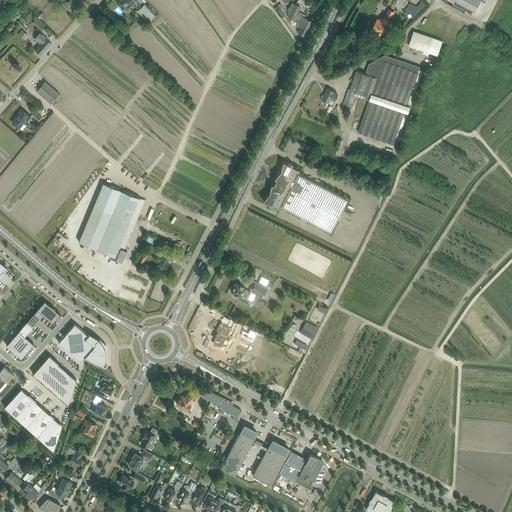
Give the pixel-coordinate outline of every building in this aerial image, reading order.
[(69,0),(64,5),(66,7),(70,11),(79,2),(76,0),(69,0)] [(452,0),(475,12),(481,0),(452,0)] [(274,8),(276,10),(281,17),(284,15),(284,14),(287,12),(281,3),(278,5),(274,8)] [(410,3),(406,10),(413,14),(416,15),(420,8),(417,7),(410,3)] [(148,22),(155,16),(144,4),(137,11),(148,22)] [(295,4),(291,13),(303,19),(304,22),(310,25),(312,21),(309,19),(305,17),(307,15),(298,11),(301,7),(296,4),(295,4)] [(116,11),(122,18),(127,13),(121,6),(116,11)] [(395,12),(394,11),(389,9),(385,17),(384,17),(383,19),(381,18),(380,20),(378,18),(373,28),(378,31),(377,32),(381,34),(382,34),(382,33),(385,35),(390,25),(389,24),(391,20),(390,20),(395,12)] [(298,32),(300,33),(304,36),(310,25),(304,22),(303,19),(291,13),(288,17),(293,19),(293,20),(298,23),(296,26),(300,28),(298,32)] [(40,30),(44,27),(36,19),(32,22),(40,30)] [(27,34),(22,30),(18,34),(23,39),(27,34)] [(409,45),(438,55),(443,40),(414,30),(409,45)] [(34,38),(40,44),(35,49),(41,55),(51,43),(45,38),(46,37),(40,32),(34,38)] [(394,144),(395,141),(398,142),(423,71),(419,69),(420,66),(385,54),(369,63),(366,72),(362,70),(361,72),(357,70),(350,89),(349,88),(343,104),(346,105),(346,106),(351,108),(355,95),(370,101),(359,132),(364,134),(369,136),(394,144)] [(52,103),(60,94),(44,81),(36,91),(52,103)] [(322,98),(321,100),(322,100),(322,101),(323,102),(324,103),(325,103),(326,102),(328,103),(330,100),(334,102),(335,99),(338,93),(334,91),(327,88),(324,95),(324,94),(323,95),(322,95),(322,96),(321,96),(321,97),(322,98)] [(12,122),(16,125),(19,128),(25,121),(26,122),(28,120),(31,117),(22,109),(12,122)] [(32,113),(39,119),(41,116),(35,110),(32,113)] [(291,186),(298,173),(300,170),(292,166),(293,163),(289,161),(288,164),(285,162),(283,161),(281,169),(280,172),(275,178),(277,179),(291,186)] [(291,186),(277,179),(276,181),(275,180),(274,181),(274,182),(274,183),(273,185),(271,184),(270,191),(268,194),(263,200),(268,202),(266,205),(270,207),(272,205),(280,209),(281,206),(330,231),(347,199),(298,173),(291,186)] [(136,222),(145,200),(103,182),(94,204),(82,234),(79,241),(97,249),(115,256),(115,258),(121,260),(122,257),(124,258),(127,251),(124,250),(136,222)] [(157,197),(149,208),(151,210),(159,199),(157,197)] [(142,253),(137,262),(143,265),(145,260),(147,256),(142,253)] [(170,256),(166,254),(163,253),(160,259),(159,261),(156,266),(165,270),(169,263),(167,262),(168,260),(170,256)] [(232,287),(231,290),(232,290),(231,291),(234,292),(232,295),(238,298),(239,295),(241,296),(246,298),(249,293),(251,294),(253,291),(254,292),(254,293),(255,292),(262,296),(263,295),(264,296),(268,288),(254,281),(251,288),(251,289),(250,291),(245,289),(245,288),(243,287),(244,286),(241,284),(240,285),(235,283),(233,287),(232,287)] [(44,300),(27,321),(33,326),(43,314),(53,322),(60,313),(44,300)] [(23,326),(19,331),(25,336),(28,332),(29,332),(33,327),(27,322),(27,321),(22,326),(23,326)] [(75,323),(59,342),(80,361),(84,356),(103,365),(105,361),(105,359),(106,359),(107,345),(100,338),(99,339),(98,338),(96,337),(95,336),(90,332),(88,334),(75,323)] [(312,337),(317,329),(306,323),(301,331),(312,337)] [(32,344),(17,330),(4,345),(19,358),(32,344)] [(213,332),(207,344),(215,348),(216,346),(223,349),(224,346),(228,348),(232,341),(224,338),(225,334),(219,331),(218,335),(213,332)] [(305,350),(308,345),(296,339),(294,343),(305,350)] [(49,355),(33,373),(68,404),(76,379),(57,363),(58,362),(49,355)] [(0,393),(3,396),(15,382),(9,378),(13,374),(5,367),(0,372),(0,374),(2,376),(0,378),(0,393)] [(97,389),(95,392),(103,396),(105,393),(104,392),(105,391),(111,394),(111,393),(112,393),(113,390),(114,386),(111,385),(109,383),(110,380),(103,376),(101,380),(104,382),(101,389),(100,390),(97,389)] [(21,388),(5,407),(55,451),(63,424),(21,388)] [(205,393),(203,397),(213,402),(212,403),(213,404),(214,404),(215,404),(216,404),(219,405),(218,407),(221,409),(219,412),(223,413),(225,411),(233,415),(232,418),(235,420),(237,417),(241,409),(231,404),(231,403),(223,398),(215,393),(207,389),(205,393)] [(179,408),(183,410),(184,411),(185,408),(187,409),(188,408),(190,409),(191,406),(189,405),(190,402),(189,402),(192,396),(187,393),(186,396),(182,394),(180,399),(179,399),(177,403),(180,405),(179,408)] [(100,402),(102,398),(96,394),(93,401),(94,402),(90,410),(93,412),(94,411),(98,413),(103,416),(107,407),(103,405),(101,404),(100,405),(98,404),(99,402),(100,402)] [(77,408),(73,415),(83,419),(86,413),(77,408)] [(86,419),(84,424),(81,429),(88,432),(93,435),(95,430),(94,430),(97,425),(92,423),(86,419)] [(248,429),(249,427),(243,425),(221,468),(235,475),(257,432),(252,429),(251,431),(248,429)] [(146,431),(143,437),(143,438),(141,443),(142,443),(142,444),(145,446),(146,445),(149,447),(154,436),(156,437),(158,434),(160,435),(162,432),(152,427),(151,431),(150,433),(146,431)] [(228,442),(232,434),(227,431),(227,432),(224,430),(222,434),(225,436),(223,439),(228,442)] [(282,445),(281,448),(278,446),(279,443),(272,440),(253,475),(271,485),(290,449),(282,445)] [(78,451),(70,447),(67,453),(72,455),(69,461),(74,463),(78,465),(82,458),(80,457),(82,453),(78,451)] [(135,452),(129,464),(138,469),(140,465),(142,466),(144,462),(142,461),(143,458),(145,459),(146,457),(151,459),(153,454),(145,449),(145,450),(144,449),(142,455),(142,456),(135,452)] [(181,459),(185,451),(180,449),(176,457),(181,459)] [(187,450),(183,457),(193,462),(196,455),(187,450)] [(291,450),(280,473),(296,481),(308,459),(291,450)] [(310,454),(308,459),(296,481),(309,488),(323,462),(318,458),(319,458),(317,456),(316,457),(310,454)] [(18,459),(12,465),(14,467),(9,474),(5,477),(10,482),(17,475),(19,472),(21,469),(18,467),(20,463),(19,463),(19,462),(20,460),(21,460),(22,458),(20,456),(18,458),(18,459)] [(11,462),(10,463),(12,465),(18,459),(18,458),(16,457),(15,458),(14,458),(11,462)] [(3,460),(0,463),(0,470),(2,472),(5,468),(9,465),(3,460)] [(68,474),(61,470),(59,472),(58,475),(63,477),(59,484),(69,488),(72,482),(66,478),(68,474)] [(30,471),(28,473),(23,478),(26,480),(27,479),(32,474),(32,473),(30,471)] [(155,481),(158,482),(163,473),(159,471),(155,481)] [(120,480),(119,482),(123,484),(122,485),(128,488),(129,488),(130,489),(131,487),(134,489),(138,480),(142,482),(145,477),(136,473),(134,477),(130,475),(129,477),(123,474),(122,477),(121,477),(120,480)] [(17,475),(10,482),(16,487),(19,483),(22,480),(17,475)] [(167,491),(164,497),(165,498),(165,499),(167,500),(168,499),(168,500),(169,499),(171,500),(172,497),(175,499),(183,483),(177,480),(174,486),(175,488),(174,489),(173,488),(169,487),(169,489),(168,488),(166,491),(167,491)] [(46,482),(38,491),(34,487),(27,494),(32,499),(39,490),(42,492),(43,490),(48,485),(49,484),(47,481),(46,482)] [(28,482),(25,486),(21,489),(27,494),(34,487),(28,482)] [(165,482),(163,485),(161,484),(160,486),(156,484),(151,495),(152,496),(153,497),(154,496),(155,497),(155,496),(157,497),(158,495),(161,497),(168,483),(165,482)] [(190,498),(192,493),(196,487),(197,484),(193,482),(191,487),(187,485),(184,486),(182,490),(182,489),(180,492),(181,493),(178,498),(179,499),(178,500),(181,501),(181,500),(184,502),(185,499),(186,499),(187,496),(190,498)] [(65,496),(69,488),(59,484),(56,491),(51,489),(49,493),(56,497),(58,493),(65,496)] [(198,488),(196,487),(192,493),(195,495),(194,497),(192,499),(194,500),(194,501),(195,502),(194,502),(197,504),(197,503),(198,503),(200,500),(201,500),(202,498),(201,497),(206,488),(202,486),(200,489),(199,488),(198,488)] [(371,511),(389,511),(396,500),(388,496),(387,499),(383,496),(384,494),(376,490),(366,509),(371,511)] [(210,508),(215,498),(212,497),(213,493),(208,491),(205,496),(208,498),(205,504),(207,506),(210,508)] [(221,505),(224,499),(219,496),(217,500),(215,498),(210,508),(212,509),(213,508),(215,510),(219,503),(221,505)] [(55,511),(60,504),(49,498),(48,498),(47,498),(46,498),(39,506),(50,511),(49,511),(55,511)] [(228,505),(229,502),(224,499),(221,505),(224,507),(222,510),(221,511),(227,511),(231,507),(228,505)] [(108,504),(106,509),(112,511),(111,511),(117,511),(119,509),(118,509),(119,506),(127,510),(129,505),(120,500),(117,505),(116,504),(117,503),(113,502),(110,501),(108,505),(108,504)] [(238,504),(237,506),(232,503),(231,507),(227,511),(237,511),(240,508),(241,506),(238,504)]
